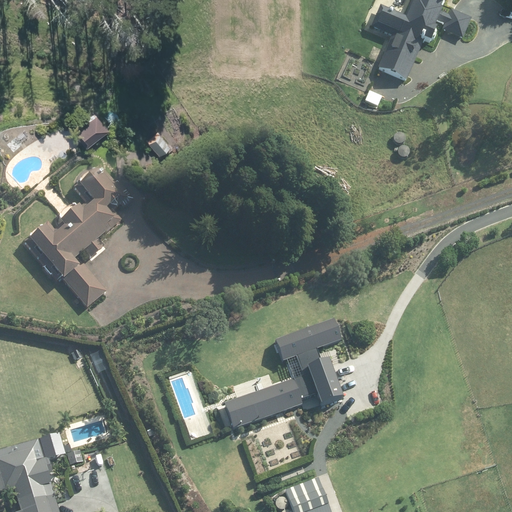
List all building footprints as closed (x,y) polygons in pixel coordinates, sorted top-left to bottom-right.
[(460,43),(469,21),(440,9),(443,0),(409,0),(402,18),(376,8),(366,30),(388,39),(373,73),(387,79),(404,86),(420,48),(425,50),(432,31),(460,43)] [(380,98),(367,92),(362,104),(375,110),(380,98)] [(87,114),(69,131),(80,143),(78,145),(82,148),(102,130),(87,114)] [(154,133),(144,142),(155,155),(166,146),(154,133)] [(40,232),(24,246),(58,287),(60,284),(83,312),(104,296),(81,269),(76,273),(70,265),(76,260),(82,255),(88,262),(102,250),(95,243),(106,234),(103,230),(108,226),(111,230),(118,224),(111,215),(108,217),(105,220),(101,215),(105,211),(115,203),(120,210),(130,202),(116,185),(112,188),(97,170),(71,191),(83,206),(74,213),(74,212),(58,225),(54,228),(55,229),(51,233),(44,226),(39,230),(40,232)] [(223,402),(232,431),(306,408),(303,399),(318,395),(321,406),(343,399),(330,358),(323,361),(319,350),(341,343),(335,322),(277,341),(283,358),(299,352),(306,375),(223,402)] [(34,444),(0,453),(0,495),(10,493),(15,511),(54,511),(49,490),(45,477),(48,477),(46,470),(44,461),(40,462),(34,444)] [(280,494),(286,511),(326,511),(316,481),(280,494)]
